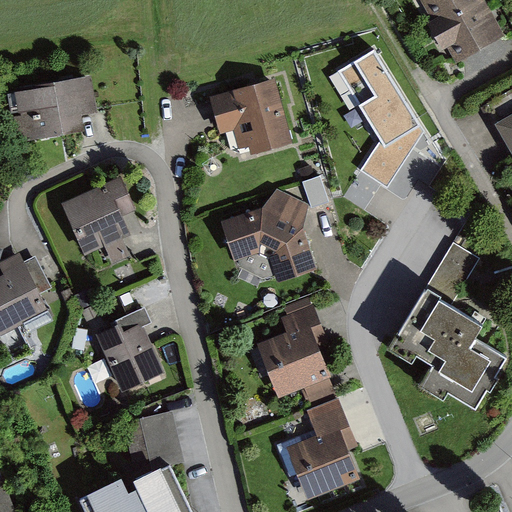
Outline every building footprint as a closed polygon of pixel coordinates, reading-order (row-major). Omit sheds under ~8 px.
[(420,0),(433,24),(426,27),(441,55),(450,50),(456,62),(505,37),(485,0),(420,0)] [(389,186),(426,126),(376,44),(339,67),(381,136),(361,169),(389,186)] [(274,78),(207,98),(219,137),(235,133),(243,157),(294,142),(274,78)] [(74,79),(13,90),(22,145),(84,134),(74,79)] [(511,112),(496,121),(511,149),(511,112)] [(132,232),(124,213),(136,208),(122,174),(63,199),(85,252),(105,244),(113,262),(132,254),(124,236),(132,232)] [(261,211),(220,224),(233,263),(258,254),(269,258),(277,282),(316,270),(301,233),(310,207),(279,193),(261,211)] [(484,259),(458,244),(431,290),(458,305),(484,259)] [(0,272),(0,328),(1,331),(49,308),(26,260),(21,250),(0,260),(0,263),(4,271),(0,272)] [(484,325),(419,288),(383,353),(403,364),(409,354),(430,366),(415,391),(437,403),(442,394),(470,410),(500,357),(475,342),(484,325)] [(290,334),(258,347),(279,397),(307,386),(313,403),(337,393),(317,343),(329,338),(313,298),(280,311),(290,334)] [(139,313),(94,334),(122,394),(167,374),(139,313)] [(308,407),(317,432),(288,443),(309,496),(361,476),(351,449),(360,445),(340,395),(308,407)] [(108,479),(71,498),(77,511),(187,511),(160,462),(112,487),(108,479)] [(18,511),(5,477),(0,478),(0,511),(18,511)]
